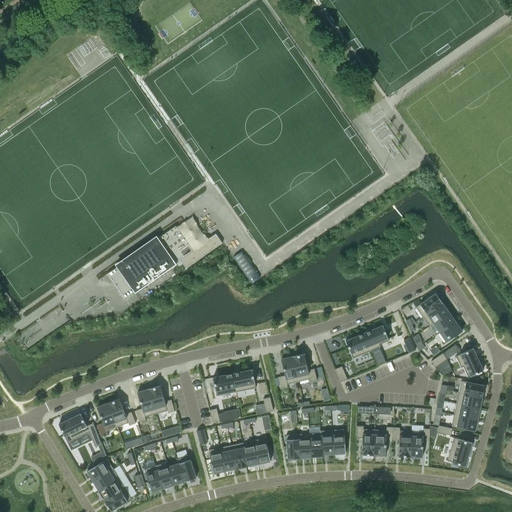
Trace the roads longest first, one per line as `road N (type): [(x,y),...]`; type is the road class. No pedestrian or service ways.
road 1 (residential): [(498,355),(439,273),(355,314),(163,365),(32,415)]
road 2 (residential): [(153,511),(250,484),(342,474),(464,484),(498,355)]
